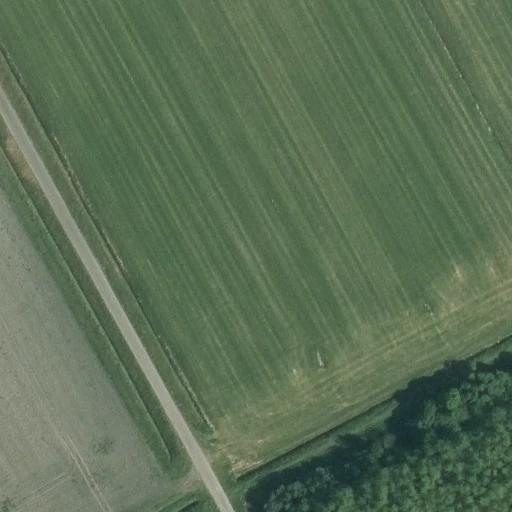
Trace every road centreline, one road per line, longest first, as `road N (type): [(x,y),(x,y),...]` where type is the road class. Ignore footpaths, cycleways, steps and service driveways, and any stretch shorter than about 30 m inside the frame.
road 1 (unclassified): [(229,511),(0,98)]
road 2 (track): [(511,345),(201,511)]
